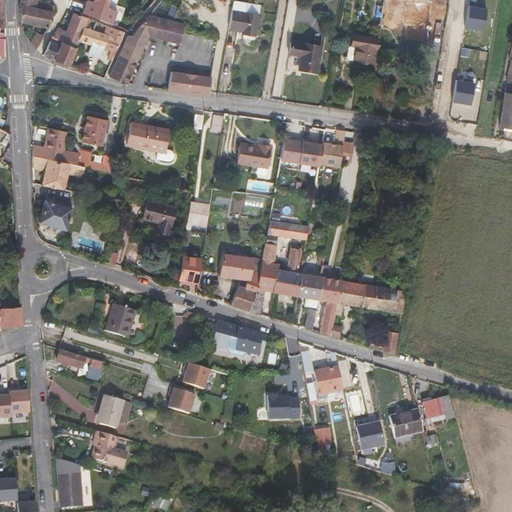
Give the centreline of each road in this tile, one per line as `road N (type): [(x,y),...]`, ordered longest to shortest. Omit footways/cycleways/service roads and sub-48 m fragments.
road 1 (residential): [(90,268),(511,396)]
road 2 (residential): [(16,71),(427,132)]
road 3 (residential): [(37,251),(25,226),(16,71)]
road 4 (residential): [(30,334),(44,511)]
road 5 (residential): [(456,0),(427,132)]
